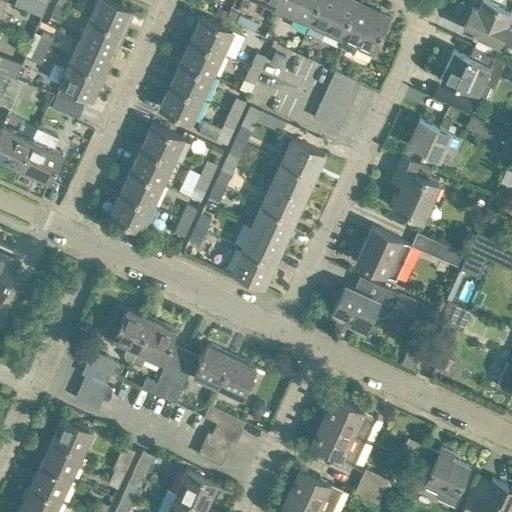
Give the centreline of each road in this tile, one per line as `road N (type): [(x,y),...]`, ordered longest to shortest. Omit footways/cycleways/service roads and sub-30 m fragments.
road 1 (residential): [(285,326),(435,11)]
road 2 (residential): [(174,0),(68,229)]
road 3 (residential): [(0,466),(97,242)]
road 4 (residential): [(511,434),(322,343)]
road 5 (residential): [(285,326),(97,242)]
road 6 (residential): [(322,343),(245,511)]
